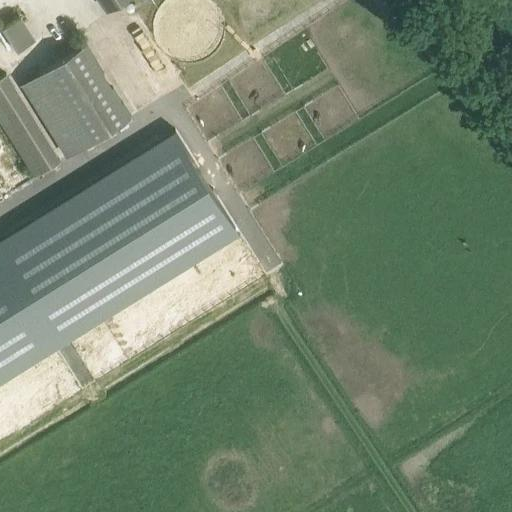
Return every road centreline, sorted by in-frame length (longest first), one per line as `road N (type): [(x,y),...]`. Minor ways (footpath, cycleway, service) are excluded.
road 1 (track): [(0,218),(339,0)]
road 2 (track): [(370,0),(511,142)]
road 3 (unclassified): [(511,87),(424,0)]
